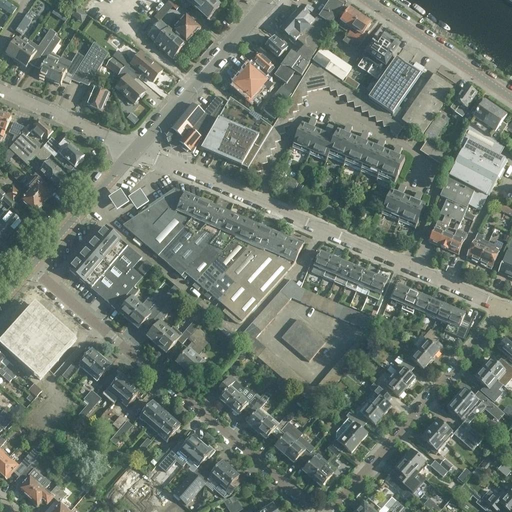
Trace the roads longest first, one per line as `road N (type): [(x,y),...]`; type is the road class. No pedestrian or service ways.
road 1 (residential): [(502,305),(135,149)]
road 2 (residential): [(100,322),(311,511)]
road 3 (residential): [(329,511),(487,335),(502,305)]
road 4 (tertiary): [(135,149),(271,0)]
road 5 (tertiary): [(511,99),(364,0)]
road 6 (tertiary): [(35,265),(135,149)]
road 7 (residential): [(135,149),(0,91)]
